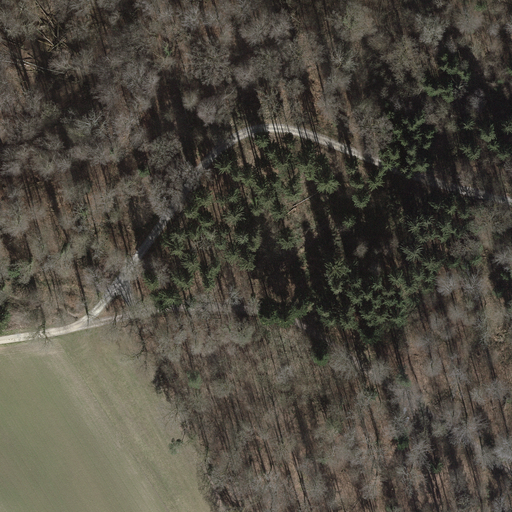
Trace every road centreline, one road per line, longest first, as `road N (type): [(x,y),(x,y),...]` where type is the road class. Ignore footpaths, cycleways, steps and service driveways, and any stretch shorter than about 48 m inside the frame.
road 1 (track): [(511,206),(267,126),(226,141),(97,320)]
road 2 (track): [(511,473),(309,331),(262,313),(175,309),(97,320)]
